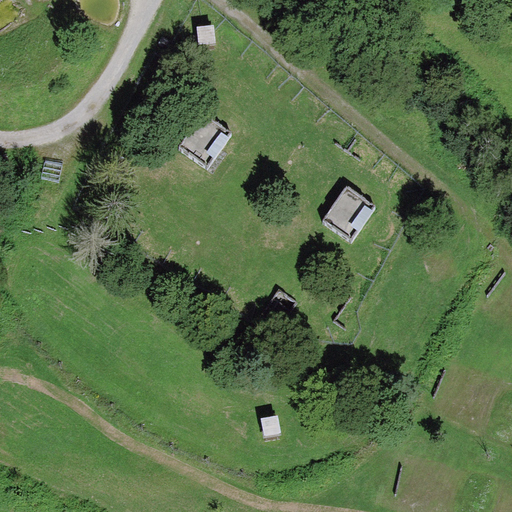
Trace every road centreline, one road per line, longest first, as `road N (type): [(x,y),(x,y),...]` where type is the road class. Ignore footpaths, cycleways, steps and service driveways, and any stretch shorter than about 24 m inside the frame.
road 1 (track): [(511,255),(216,0)]
road 2 (track): [(150,0),(106,95),(63,138),(20,149),(0,143)]
